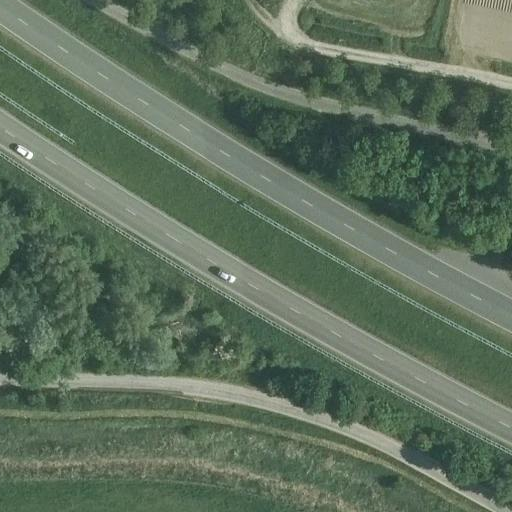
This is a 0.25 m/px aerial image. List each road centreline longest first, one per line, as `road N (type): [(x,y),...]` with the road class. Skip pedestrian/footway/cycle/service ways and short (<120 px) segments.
road 1 (trunk): [(511,315),(347,227),(0,9)]
road 2 (trunk): [(0,128),(280,303),(511,425)]
road 3 (unclassified): [(511,510),(440,468),(246,393),(0,382)]
road 4 (unclassified): [(511,148),(258,91),(97,0)]
road 5 (unclassified): [(511,85),(301,42),(282,17)]
